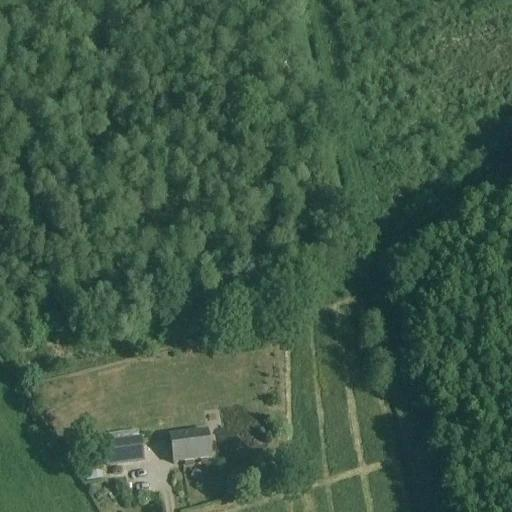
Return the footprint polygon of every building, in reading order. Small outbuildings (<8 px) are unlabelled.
[(237,402),(238,410),(248,409),(247,401),(237,402)] [(195,408),(197,421),(214,419),(212,406),(195,408)] [(206,432),(169,437),(173,465),(210,459),(206,432)] [(136,442),(111,445),(113,462),(138,458),(136,442)] [(112,478),(140,475),(138,462),(110,465),(112,478)]
